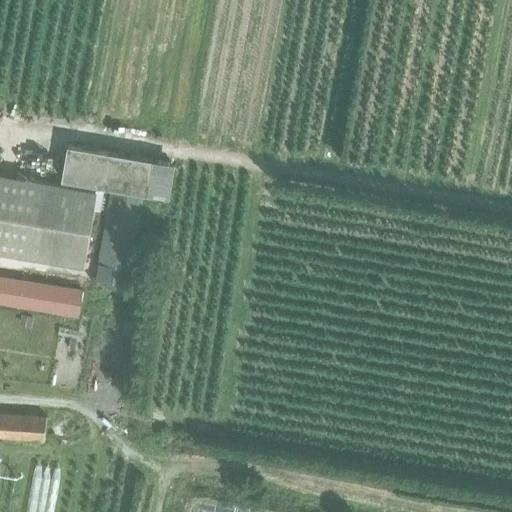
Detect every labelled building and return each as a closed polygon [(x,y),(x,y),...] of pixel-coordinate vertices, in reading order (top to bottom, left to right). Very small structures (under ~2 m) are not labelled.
[(66,145),(61,177),(112,186),(96,277),(127,283),(143,191),(167,196),(173,164),(66,145)] [(94,189),(0,173),(0,251),(81,265),(94,189)] [(18,304),(78,314),(82,290),(22,280),(20,292),(18,304)] [(0,301),(18,304),(20,292),(0,288),(0,301)] [(22,313),(19,324),(31,326),(33,316),(22,313)] [(0,435),(44,439),(47,416),(0,411),(0,435)]
